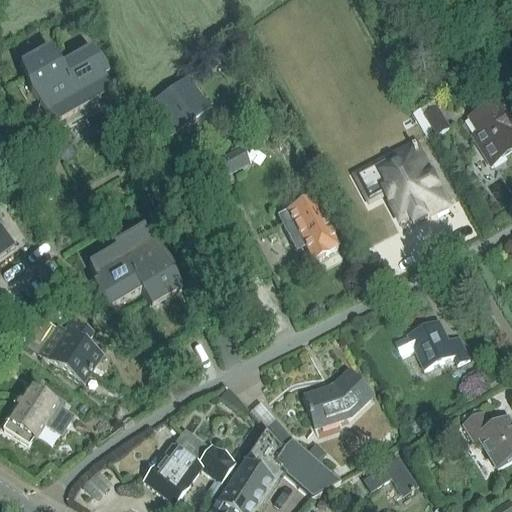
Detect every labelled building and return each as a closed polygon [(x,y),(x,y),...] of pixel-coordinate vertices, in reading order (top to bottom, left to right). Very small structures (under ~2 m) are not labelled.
[(50,51),(19,68),(30,97),(53,130),(55,130),(58,135),(87,119),(85,113),(111,98),(103,81),(108,79),(104,69),(90,52),(60,69),(50,51)] [(511,95),(497,71),(477,83),(492,107),(498,104),(498,105),(511,96),(511,95)] [(188,80),(146,111),(153,122),(151,123),(157,132),(159,130),(169,143),(211,112),(188,80)] [(424,117),(437,109),(433,103),(413,116),(429,142),(436,137),(424,117)] [(464,126),(471,139),(491,171),(511,157),(511,126),(498,105),(498,104),(492,107),(467,123),(468,124),(464,126)] [(437,109),(424,117),(436,137),(437,139),(450,131),(437,109)] [(209,128),(182,144),(188,160),(216,147),(212,140),(215,139),(209,128)] [(52,158),(39,135),(31,139),(43,163),(52,158)] [(414,148),(356,179),(370,204),(385,196),(400,225),(410,220),(413,226),(424,219),(446,208),(414,148)] [(241,151),(196,174),(200,183),(224,171),(228,179),(249,168),(241,151)] [(176,160),(158,169),(167,188),(185,179),(176,160)] [(337,251),(324,225),(326,224),(318,209),(282,228),(289,243),(298,239),(311,265),(315,263),(317,263),(322,261),(323,258),(337,251)] [(236,221),(218,230),(230,253),(232,252),(247,245),(248,245),(236,221)] [(114,252),(88,268),(96,284),(92,286),(96,296),(110,314),(140,296),(150,313),(181,295),(169,267),(142,231),(112,249),(114,252)] [(0,264),(15,253),(0,233),(0,264)] [(167,237),(174,257),(184,253),(177,233),(167,237)] [(37,293),(43,301),(61,288),(69,282),(64,274),(37,293)] [(69,282),(61,288),(71,303),(80,297),(69,282)] [(73,328),(67,336),(56,329),(55,331),(45,324),(27,350),(83,389),(103,360),(99,358),(101,356),(88,347),(92,340),(73,328)] [(396,347),(402,361),(413,356),(422,375),(453,361),(456,368),(468,362),(458,341),(453,343),(448,346),(439,327),(408,341),(396,347)] [(0,353),(0,352),(0,369),(5,373),(13,361),(0,353)] [(303,399),(314,434),(350,422),(372,401),(347,374),(334,387),(331,388),(327,391),(303,399)] [(500,381),(487,389),(489,393),(503,385),(500,381)] [(37,397),(29,391),(1,433),(29,451),(43,430),(60,441),(74,421),(61,413),(65,407),(55,401),(54,402),(47,397),(42,396),(39,394),(37,397)] [(226,391),(218,402),(244,422),(248,416),(226,391)] [(248,415),(263,432),(268,427),(274,423),(259,406),(248,415)] [(462,420),(466,426),(478,419),(474,413),(462,420)] [(478,445),(496,475),(511,464),(511,426),(508,420),(492,430),(483,416),(478,419),(466,426),(461,429),(473,448),(478,445)] [(268,427),(263,432),(281,450),(289,440),(274,423),(268,427)] [(411,424),(406,427),(412,438),(426,430),(422,425),(414,430),(411,424)] [(175,442),(171,449),(196,468),(208,452),(183,432),(179,437),(175,442)] [(285,483),(301,497),(309,504),(310,504),(320,497),(340,486),(317,467),(306,456),(291,443),(292,443),(289,440),(281,450),(263,432),(265,434),(263,437),(243,466),(212,511),(253,511),(272,484),(277,476),(285,483)] [(314,447),(306,456),(317,467),(325,459),(314,447)] [(155,468),(142,486),(173,509),(193,482),(199,475),(212,485),(198,506),(205,510),(207,511),(221,491),(218,489),(235,466),(211,448),(208,452),(196,468),(171,449),(156,468),(155,468)] [(389,485),(402,503),(418,492),(397,461),(361,485),(370,498),(389,485)]
